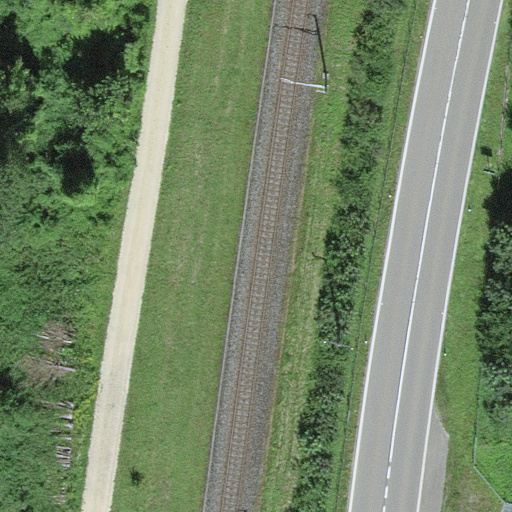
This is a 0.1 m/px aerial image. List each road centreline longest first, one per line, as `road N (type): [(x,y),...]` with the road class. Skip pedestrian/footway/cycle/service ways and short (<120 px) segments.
road 1 (primary): [(384,511),(426,187),(468,0)]
road 2 (track): [(172,0),(100,511)]
